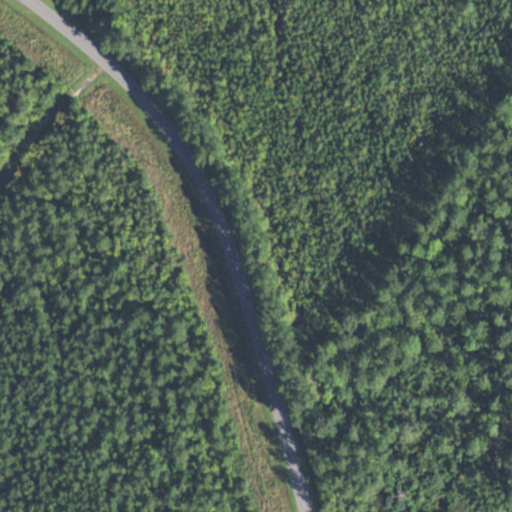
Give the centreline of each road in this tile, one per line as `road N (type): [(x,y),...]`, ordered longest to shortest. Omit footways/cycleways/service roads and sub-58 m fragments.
road 1 (residential): [(306,511),(220,222),(178,144),(108,63)]
road 2 (track): [(0,189),(62,101),(108,63)]
